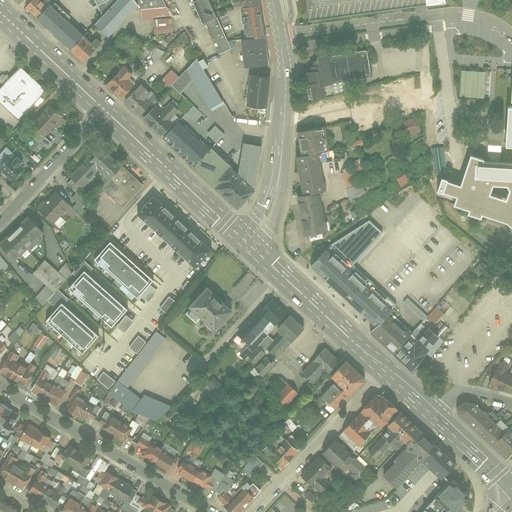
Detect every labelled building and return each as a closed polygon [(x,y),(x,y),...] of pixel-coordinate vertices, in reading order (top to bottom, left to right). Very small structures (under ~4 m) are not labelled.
[(32,0),(26,7),(37,18),(48,7),(44,4),(47,0),(32,0)] [(135,3),(133,0),(115,0),(94,22),(107,34),(135,3)] [(133,0),(135,3),(142,10),(168,8),(162,0),(133,0)] [(211,0),(195,0),(204,21),(218,14),(211,0)] [(307,0),(311,19),(419,4),(447,0),(446,0),(307,0)] [(48,7),(37,18),(55,35),(68,20),(50,4),(48,7)] [(240,8),(243,38),(263,36),(267,36),(262,4),(240,8)] [(218,14),(204,21),(207,27),(209,26),(221,52),(233,47),(218,14)] [(171,18),(154,20),(155,34),(172,32),(171,18)] [(55,35),(84,62),(102,43),(96,39),(92,43),(68,20),(55,35)] [(241,66),(265,64),(263,36),(243,38),(239,39),(241,66)] [(165,52),(147,43),(143,51),(158,59),(165,52)] [(303,76),(309,108),(338,102),(335,89),(369,82),(362,47),(303,59),(306,75),(303,76)] [(193,85),(210,112),(222,105),(196,63),(171,89),(181,98),(193,85)] [(106,83),(121,96),(132,83),(128,79),(133,73),(124,66),(117,74),(115,72),(106,83)] [(19,67),(0,87),(0,102),(18,119),(44,90),(19,67)] [(166,87),(178,75),(170,69),(159,81),(166,87)] [(468,73),(460,72),(458,101),(483,102),(485,74),(468,73)] [(248,106),(268,108),(271,77),(251,75),(248,106)] [(386,84),(380,86),(385,95),(396,91),(392,82),(386,84)] [(123,98),(139,113),(148,103),(144,99),(148,94),(138,85),(133,91),(131,89),(123,98)] [(53,101),(31,124),(44,136),(54,124),(61,130),(72,118),(53,101)] [(143,117),(161,134),(170,124),(166,121),(176,110),(169,103),(161,112),(154,106),(143,117)] [(511,104),(511,105),(509,145),(511,145),(511,160),(488,159),(473,155),(463,186),(446,181),(442,190),(459,196),(457,204),(472,208),(471,213),(483,216),(484,212),(511,222),(511,104)] [(192,106),(186,114),(191,118),(197,111),(192,106)] [(186,114),(165,137),(194,163),(207,150),(187,134),(196,123),(191,118),(186,114)] [(414,119),(405,121),(409,133),(417,130),(414,119)] [(350,122),(340,125),(344,142),(353,139),(350,122)] [(224,135),(216,127),(208,135),(217,143),(224,135)] [(299,196),(306,235),(328,231),(321,193),(328,192),(323,164),(330,162),(325,131),(302,135),(305,157),(298,158),(305,195),(299,196)] [(259,143),(244,140),(238,175),(209,148),(207,150),(194,163),(193,165),(237,207),(253,189),(259,143)] [(96,172),(107,181),(121,166),(97,145),(68,178),(81,189),(96,172)] [(444,150),(432,152),(436,178),(448,177),(444,150)] [(0,170),(0,172),(13,184),(24,171),(21,168),(24,164),(17,159),(11,166),(7,162),(0,170)] [(360,161),(353,164),(358,178),(366,175),(360,161)] [(121,207),(142,184),(121,166),(107,181),(100,188),(121,207)] [(353,169),(343,173),(349,187),(359,183),(353,169)] [(405,175),(397,179),(400,186),(409,181),(405,175)] [(359,183),(349,187),(353,196),(366,190),(362,181),(359,183)] [(68,203),(56,192),(40,209),(52,221),(68,203)] [(76,203),(72,207),(77,212),(86,204),(76,193),(71,198),(76,203)] [(137,213),(195,268),(212,250),(154,195),(137,213)] [(59,228),(64,220),(58,216),(53,224),(59,228)] [(30,217),(15,230),(26,244),(42,231),(30,217)] [(311,269),(374,330),(386,316),(397,304),(353,264),(382,234),(369,222),(327,251),(311,269)] [(15,230),(0,242),(0,243),(11,256),(26,244),(15,230)] [(138,297),(154,280),(111,242),(95,259),(138,297)] [(67,279),(46,260),(36,271),(57,290),(67,279)] [(88,271),(91,266),(81,261),(79,266),(88,271)] [(69,288),(112,327),(128,309),(85,270),(69,288)] [(189,307),(185,312),(196,321),(200,317),(212,328),(230,308),(204,285),(186,305),(189,307)] [(284,312),(269,299),(238,335),(249,345),(270,320),(274,324),(284,312)] [(46,320),(83,353),(99,335),(63,302),(46,320)] [(444,314),(437,308),(427,318),(434,325),(444,314)] [(124,332),(132,320),(124,314),(116,326),(124,332)] [(285,347),(303,327),(288,314),(275,330),(279,334),(274,339),(269,335),(246,362),(263,376),(276,361),(271,357),(281,345),(285,347)] [(374,330),(392,347),(405,334),(386,316),(374,330)] [(441,322),(432,333),(436,337),(446,327),(441,322)] [(8,338),(13,343),(24,330),(19,326),(8,338)] [(393,352),(411,368),(420,358),(419,357),(436,338),(436,337),(432,333),(426,328),(411,345),(405,340),(393,352)] [(166,338),(156,331),(118,380),(126,387),(166,338)] [(42,349),(48,337),(40,333),(34,345),(42,349)] [(49,356),(54,359),(60,348),(55,345),(49,356)] [(328,373),(339,359),(324,346),(302,372),(315,382),(325,371),(328,373)] [(0,372),(23,385),(32,370),(17,362),(20,357),(12,352),(0,372)] [(330,377),(349,394),(362,380),(362,376),(344,360),(330,377)] [(511,365),(499,360),(489,383),(511,392),(511,365)] [(76,366),(70,378),(82,385),(89,372),(76,366)] [(108,388),(114,380),(102,371),(96,379),(108,388)] [(39,376),(31,391),(44,398),(52,382),(39,376)] [(335,410),(349,394),(330,377),(316,394),(335,410)] [(118,380),(109,391),(153,428),(165,414),(141,394),(138,397),(126,387),(118,380)] [(52,382),(44,398),(57,404),(65,389),(52,382)] [(297,390),(288,383),(276,396),(285,404),(297,390)] [(351,420),(341,430),(357,446),(368,434),(363,429),(371,421),(378,427),(382,422),(387,428),(365,451),(376,461),(390,446),(394,450),(402,442),(414,429),(377,394),(360,411),(362,413),(353,422),(351,420)] [(74,395),(68,411),(79,415),(85,400),(74,395)] [(85,400),(79,415),(90,420),(97,405),(85,400)] [(9,435),(21,414),(0,402),(0,424),(3,426),(0,430),(9,435)] [(507,458),(511,452),(511,429),(507,425),(504,428),(489,413),(485,417),(469,402),(458,413),(507,458)] [(107,414),(100,429),(112,435),(120,420),(107,414)] [(120,420),(112,435),(125,441),(132,426),(120,420)] [(27,422),(19,437),(32,444),(40,429),(27,422)] [(40,429),(32,444),(44,451),(52,436),(40,429)] [(436,446),(421,432),(393,462),(395,464),(384,475),(398,488),(422,461),(436,446)] [(11,448),(16,437),(11,434),(5,446),(11,448)] [(139,456),(167,472),(175,457),(148,442),(140,437),(136,444),(143,449),(139,456)] [(279,470),(298,451),(286,439),(267,459),(279,470)] [(352,455),(336,440),(324,451),(340,467),(352,455)] [(64,441),(56,457),(73,465),(81,449),(64,441)] [(177,475),(202,488),(210,473),(202,469),(212,451),(198,444),(189,462),(185,460),(177,475)] [(456,464),(436,446),(422,461),(442,479),(456,464)] [(81,449),(73,465),(90,474),(98,457),(81,449)] [(41,461),(52,467),(56,460),(45,454),(41,461)] [(369,468),(356,456),(348,465),(354,470),(351,474),(358,480),(369,468)] [(251,477),(263,464),(255,457),(243,470),(251,477)] [(318,457),(299,477),(308,485),(310,483),(321,493),(329,484),(321,476),(329,467),(318,457)] [(7,459),(0,470),(0,471),(12,479),(19,466),(7,459)] [(19,466),(12,479),(24,486),(32,473),(19,466)] [(106,471),(98,485),(112,492),(119,479),(106,471)] [(36,477),(28,490),(41,498),(49,484),(36,477)] [(119,479),(112,492),(126,500),(133,487),(119,479)] [(218,500),(230,511),(239,511),(260,491),(248,480),(232,496),(227,491),(218,500)] [(426,510),(428,511),(441,511),(446,507),(452,511),(455,511),(470,497),(452,480),(424,509),(426,510)] [(49,484),(41,498),(54,505),(62,491),(49,484)] [(62,509),(66,511),(86,511),(88,510),(79,505),(85,496),(77,491),(75,494),(72,492),(62,509)] [(308,491),(304,496),(312,502),(316,497),(308,491)] [(147,494),(140,507),(148,511),(158,511),(163,504),(147,494)] [(18,511),(21,508),(0,495),(0,511),(18,511)]
